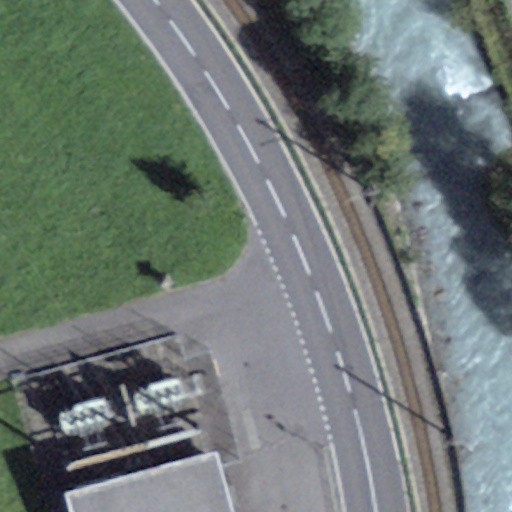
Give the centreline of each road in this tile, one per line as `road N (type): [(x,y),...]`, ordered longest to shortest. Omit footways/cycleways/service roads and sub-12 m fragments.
road 1 (secondary): [(148,0),(263,173),(353,375),(378,511)]
road 2 (unknown): [(310,278),(77,300)]
